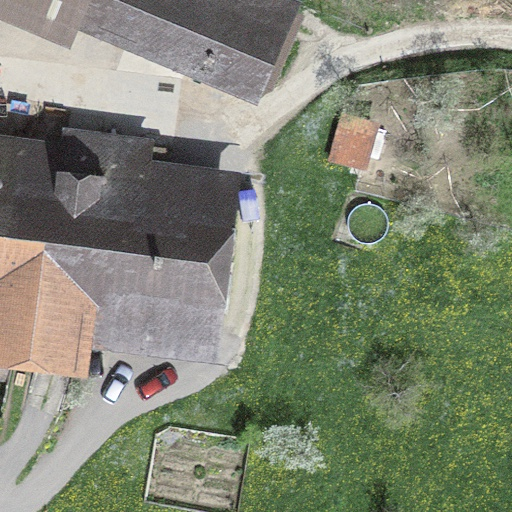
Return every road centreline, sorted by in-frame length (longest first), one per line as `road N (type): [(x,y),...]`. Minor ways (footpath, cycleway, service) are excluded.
road 1 (track): [(0,90),(225,115),(262,112),(387,50),(452,34),(511,36)]
road 2 (track): [(17,511),(109,417),(212,360),(230,338),(247,200),(225,115)]
